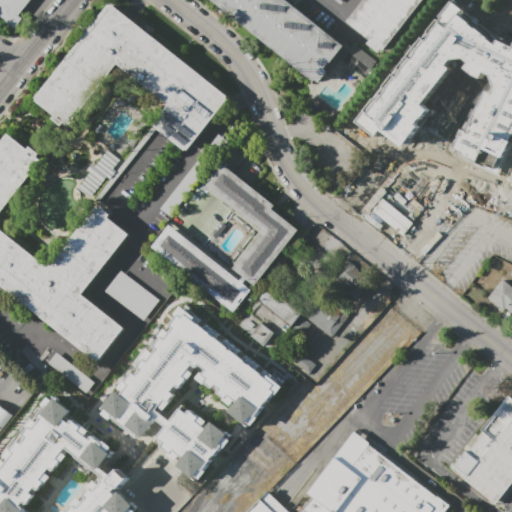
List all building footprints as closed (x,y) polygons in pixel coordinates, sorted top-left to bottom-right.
[(0,17),(0,0),(31,0),(19,15),(23,18),(15,29),(0,17)] [(287,0),(210,0),(316,84),(346,46),(287,0)] [(364,0),(347,22),(384,51),(424,0),(364,0)] [(511,140),(497,171),(478,164),(479,161),(455,149),(463,131),(468,133),(488,92),(492,94),(495,87),(492,75),(486,72),(482,77),(473,72),(466,67),(470,62),(464,58),(453,58),(448,64),(451,67),(423,104),(429,108),(418,124),(419,125),(411,137),(408,135),(403,143),(394,136),(381,127),(375,135),(357,122),(452,0),(501,37),(511,43),(511,140)] [(114,7),(229,98),(228,100),(230,101),(190,152),(188,151),(187,152),(158,129),(160,126),(158,124),(172,107),(119,65),(80,114),(81,115),(72,127),(70,125),(68,127),(65,125),(63,128),(55,121),(58,118),(39,103),(40,101),(38,100),(111,7),(113,9),(114,7)] [(341,60),(366,76),(377,60),(353,43),(341,60)] [(0,145),(9,134),(29,150),(32,147),(40,154),(38,157),(44,161),(0,217),(0,229),(50,270),(98,209),(100,210),(102,208),(111,215),(109,217),(131,235),(83,295),(125,328),(97,363),(0,285),(0,145)] [(219,135),(228,142),(220,153),(211,145),(219,135)] [(108,150),(120,160),(113,169),(117,171),(110,180),(107,177),(91,198),(78,188),(91,172),(88,170),(93,164),(95,166),(108,150)] [(161,208),(202,157),(212,164),(171,216),(161,208)] [(225,165),(206,188),(263,231),(235,268),(256,285),(298,230),(273,210),(277,204),(225,165)] [(387,221),(389,219),(404,232),(412,223),(391,205),(381,216),(387,221)] [(153,247),(171,225),(253,290),(235,312),(153,247)] [(121,272),(160,300),(144,320),(106,291),(121,272)] [(502,279),(511,286),(511,315),(489,299),(502,279)] [(237,324),(268,286),(302,314),(271,352),(237,324)] [(330,337),(349,313),(333,301),(329,305),(320,298),(305,317),(330,337)] [(249,423),(284,385),(185,309),(102,413),(144,442),(158,420),(171,429),(158,445),(198,480),(233,439),(187,405),(174,420),(165,412),(197,376),(249,423)] [(511,393),(511,487),(497,506),(451,470),(467,450),(470,453),(487,432),(483,429),(511,393)] [(51,396),(0,458),(0,511),(140,511),(142,511),(120,491),(131,479),(122,470),(103,477),(69,511),(33,511),(28,507),(74,455),(102,472),(114,451),(51,396)] [(0,430),(13,414),(0,404),(0,430)] [(447,505),(441,511),(246,511),(260,498),(274,511),(296,511),(311,499),(306,493),(352,432),(447,505)]
